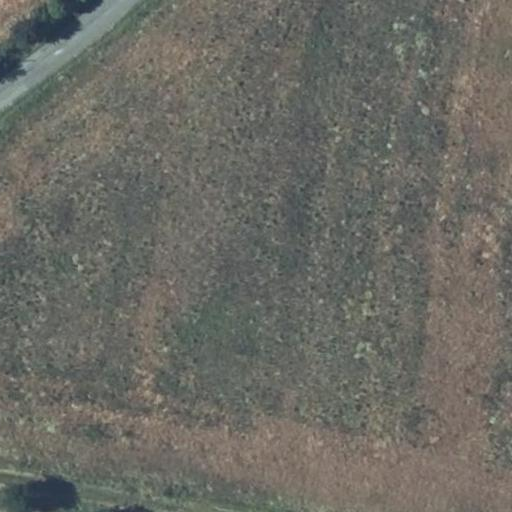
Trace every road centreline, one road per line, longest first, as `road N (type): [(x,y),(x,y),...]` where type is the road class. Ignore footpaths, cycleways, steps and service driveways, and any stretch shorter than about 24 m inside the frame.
road 1 (track): [(165,511),(0,479)]
road 2 (tertiary): [(118,0),(0,95)]
